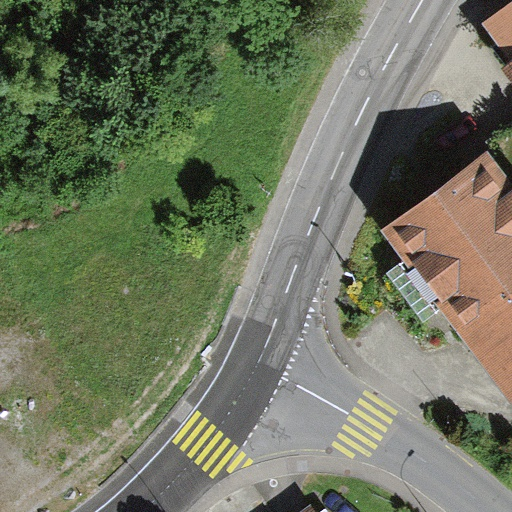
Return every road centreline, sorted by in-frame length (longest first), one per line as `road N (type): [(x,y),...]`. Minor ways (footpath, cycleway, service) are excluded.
road 1 (tertiary): [(260,363),(328,186),(424,0)]
road 2 (tertiary): [(260,363),(446,473),(488,511)]
road 3 (tertiary): [(143,511),(210,446),(260,363)]
